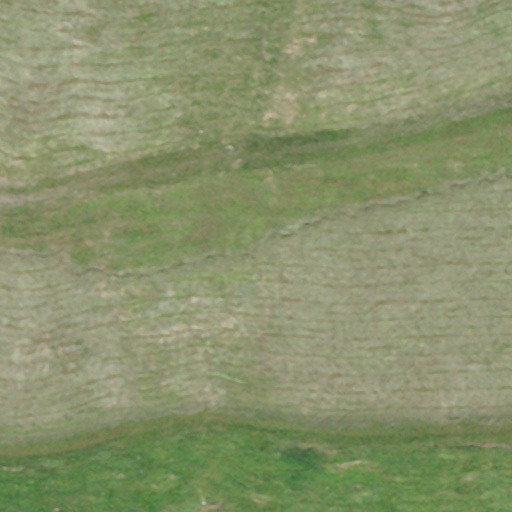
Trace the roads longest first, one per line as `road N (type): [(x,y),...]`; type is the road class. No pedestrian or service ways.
road 1 (track): [(0,192),(338,147),(511,108)]
road 2 (track): [(0,449),(200,419),(398,436),(511,421)]
